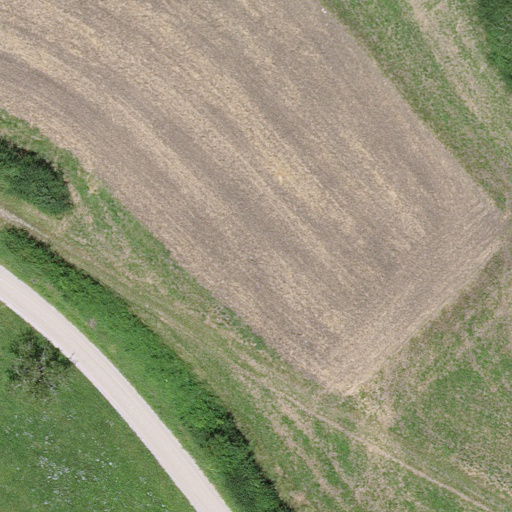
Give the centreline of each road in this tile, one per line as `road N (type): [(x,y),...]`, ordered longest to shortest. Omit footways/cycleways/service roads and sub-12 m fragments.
road 1 (track): [(502,511),(0,223)]
road 2 (track): [(202,511),(89,366),(0,293)]
